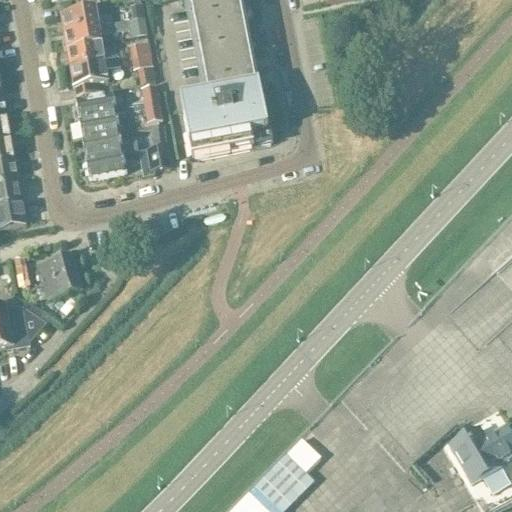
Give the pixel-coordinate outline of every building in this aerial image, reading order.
[(56,0),(58,8),(96,1),(96,0),(56,0)] [(267,138),(240,0),(206,0),(188,4),(207,98),(179,104),(191,165),(253,153),(251,141),(267,138)] [(130,11),(132,24),(143,22),(141,9),(130,11)] [(106,29),(112,28),(110,19),(96,22),(95,13),(60,19),(63,36),(106,29)] [(106,29),(63,36),(66,53),(101,47),(99,39),(130,34),(131,42),(147,40),(143,22),(132,24),(112,28),(106,29)] [(102,55),(101,47),(66,53),(69,70),(117,62),(115,52),(102,55)] [(140,49),(129,51),(132,65),(151,61),(149,52),(140,53),(140,49)] [(153,70),(151,61),(132,65),(134,74),(153,70)] [(117,62),(69,70),(73,92),(74,92),(75,101),(98,97),(97,88),(107,86),(105,74),(119,72),(117,62)] [(144,111),(158,109),(155,92),(141,94),(144,111)] [(78,125),(116,119),(125,117),(124,112),(115,113),(112,99),(75,105),(78,125)] [(161,125),(158,109),(144,111),(147,128),(161,125)] [(116,119),(78,125),(81,145),(119,138),(116,119)] [(0,145),(9,143),(6,122),(0,122),(0,145)] [(151,132),(155,152),(161,151),(166,150),(162,130),(151,132)] [(85,164),(122,158),(138,155),(136,145),(121,148),(119,138),(81,145),(85,164)] [(0,167),(13,165),(9,143),(0,145),(0,167)] [(161,151),(155,152),(147,154),(150,174),(165,171),(161,151)] [(122,158),(85,164),(88,184),(126,178),(122,158)] [(13,165),(0,167),(0,189),(17,186),(13,165)] [(0,211),(21,208),(17,186),(0,189),(0,211)] [(0,233),(25,229),(21,208),(0,211),(0,233)] [(70,259),(37,269),(47,305),(81,296),(70,259)] [(24,262),(14,264),(19,292),(29,290),(24,262)] [(70,303),(60,314),(65,319),(66,320),(71,313),(76,308),(70,303)] [(29,351),(22,313),(7,315),(6,309),(0,309),(0,352),(11,351),(12,354),(29,351)] [(449,450),(471,488),(501,471),(499,468),(511,459),(511,444),(504,431),(485,443),(479,433),(449,450)] [(301,444),(286,459),(305,478),(320,463),(301,444)] [(263,511),(248,497),(233,511),(263,511)]
